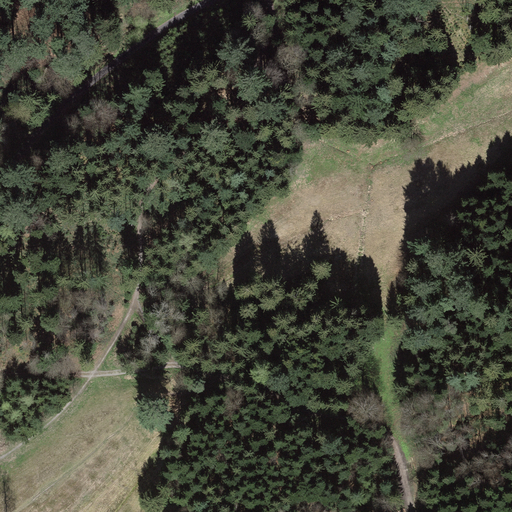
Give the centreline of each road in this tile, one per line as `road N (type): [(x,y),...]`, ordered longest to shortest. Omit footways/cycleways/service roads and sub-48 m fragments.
road 1 (track): [(269,0),(269,34),(234,113),(171,163),(147,189),(139,214),(135,303),(173,364)]
road 2 (track): [(93,373),(173,364),(362,420),(385,431),(413,511)]
road 3 (unclassified): [(0,179),(82,88),(217,0)]
